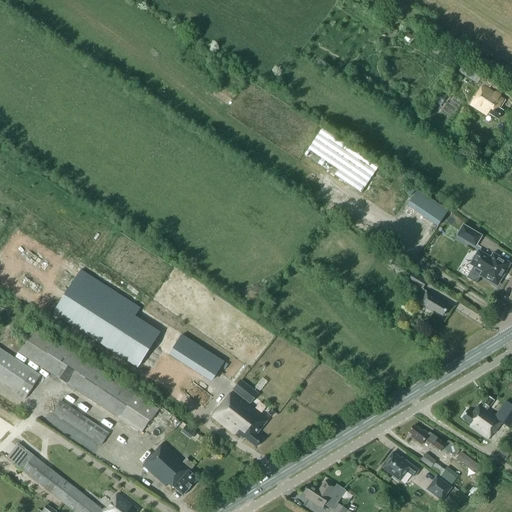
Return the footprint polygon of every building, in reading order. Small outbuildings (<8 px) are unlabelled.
[(460,72),(467,76),(468,76),(478,83),(480,79),(487,84),(491,78),(472,67),(465,63),(460,72)] [(504,100),(483,86),(471,105),(487,115),(488,113),(498,119),(503,111),(498,108),(504,100)] [(304,155),(361,193),(379,166),(323,128),(304,155)] [(438,226),(448,211),(417,190),(407,205),(438,226)] [(475,232),(463,225),(457,235),(469,243),(475,232)] [(491,259),(481,253),(474,265),(483,271),(481,275),(497,285),(509,264),(493,255),(491,259)] [(407,269),(392,261),(389,266),(404,275),(407,269)] [(135,317),(140,308),(81,270),(53,313),(138,367),(160,333),(135,317)] [(427,281),(413,273),(408,281),(422,289),(427,281)] [(433,311),(442,316),(448,307),(439,301),(440,300),(426,291),(419,304),(432,312),(433,311)] [(159,410),(35,328),(19,352),(143,434),(159,410)] [(40,375),(0,348),(0,382),(25,399),(40,375)] [(205,371),(213,377),(225,361),(217,355),(205,371)] [(233,390),(250,403),(257,394),(241,381),(233,390)] [(268,420),(232,392),(212,417),(243,441),(245,439),(256,447),(262,439),(256,434),(268,420)] [(467,410),(461,418),(471,424),(469,426),(488,439),(493,432),(494,433),(502,423),(510,429),(511,426),(511,405),(505,401),(496,415),(488,410),(494,401),(489,397),(482,407),(478,405),(472,413),(467,410)] [(94,453),(109,431),(59,399),(51,413),(75,428),(69,438),(94,453)] [(190,437),(195,431),(186,424),(181,430),(190,437)] [(446,444),(438,439),(429,433),(428,434),(423,431),(422,432),(414,425),(408,432),(412,435),(411,437),(421,445),(425,440),(440,451),(446,444)] [(21,432),(6,449),(15,458),(31,441),(21,432)] [(194,465),(186,459),(184,462),(163,443),(143,466),(166,487),(168,484),(173,488),(174,488),(183,496),(198,479),(189,471),(194,465)] [(454,444),(448,452),(454,456),(460,448),(454,444)] [(26,449),(14,464),(74,511),(100,511),(103,510),(96,505),(26,449)] [(381,467),(393,476),(392,477),(398,482),(399,481),(400,481),(407,471),(414,476),(418,470),(405,460),(404,462),(393,452),(381,467)] [(425,453),(421,461),(431,468),(436,461),(425,453)] [(451,488),(436,477),(427,489),(441,500),(451,488)] [(308,484),(303,493),(308,496),(306,498),(322,508),(324,505),(325,503),(332,507),(336,500),(338,501),(345,490),(345,491),(346,490),(336,484),(335,487),(325,480),(318,491),(308,484)] [(104,511),(136,511),(138,510),(131,503),(118,494),(104,511)]
